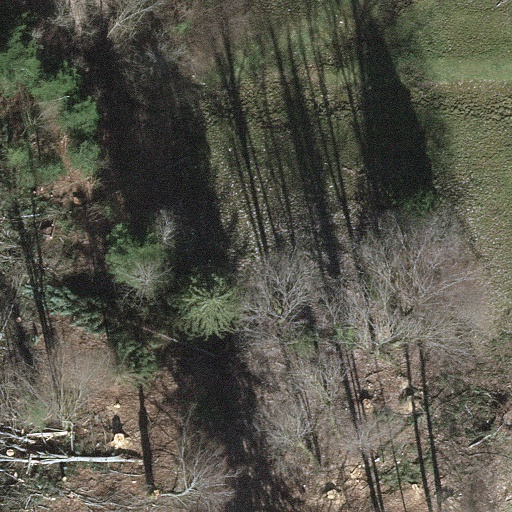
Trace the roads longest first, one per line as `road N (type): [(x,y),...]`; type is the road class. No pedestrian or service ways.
road 1 (track): [(356,0),(327,32),(235,83),(511,83)]
road 2 (track): [(37,0),(97,60),(147,78),(235,83)]
